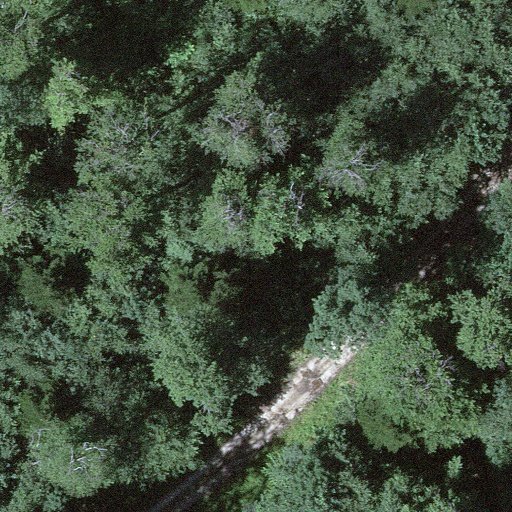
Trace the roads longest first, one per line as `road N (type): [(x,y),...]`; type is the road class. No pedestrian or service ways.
road 1 (track): [(511,168),(221,476),(176,511)]
road 2 (track): [(501,180),(474,445),(493,511)]
road 3 (track): [(293,401),(417,451),(492,511)]
